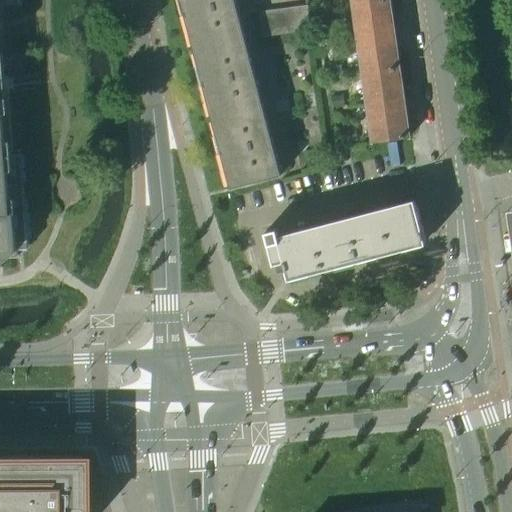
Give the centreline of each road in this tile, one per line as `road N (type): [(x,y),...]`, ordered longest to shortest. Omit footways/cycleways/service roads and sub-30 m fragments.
road 1 (secondary): [(433,337),(168,355)]
road 2 (secondary): [(198,399),(443,378)]
road 3 (secondary): [(459,193),(431,0)]
road 4 (secondary): [(168,355),(0,361)]
road 5 (secondary): [(0,403),(157,400)]
road 6 (tertiary): [(510,511),(484,399),(465,366)]
road 7 (tertiary): [(443,378),(478,511)]
road 8 (secondary): [(465,366),(482,339),(476,277),(461,241)]
